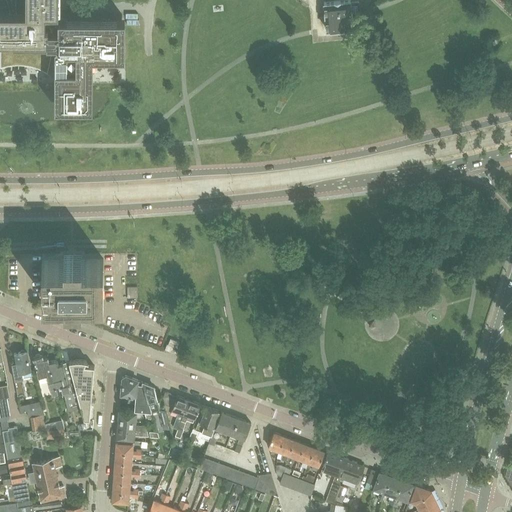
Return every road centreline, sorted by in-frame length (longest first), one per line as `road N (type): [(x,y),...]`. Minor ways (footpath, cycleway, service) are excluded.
road 1 (secondary): [(511,118),(280,167),(0,180)]
road 2 (secondary): [(0,210),(206,201),(472,162)]
road 3 (residential): [(460,484),(114,353)]
road 4 (primary): [(511,286),(460,484)]
road 5 (residential): [(102,511),(114,353)]
road 6 (residential): [(114,353),(0,308)]
